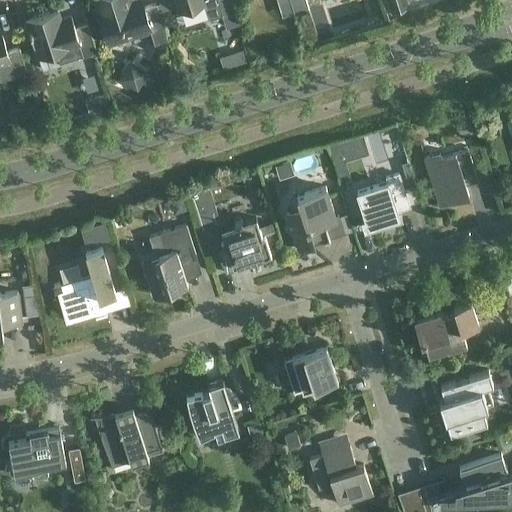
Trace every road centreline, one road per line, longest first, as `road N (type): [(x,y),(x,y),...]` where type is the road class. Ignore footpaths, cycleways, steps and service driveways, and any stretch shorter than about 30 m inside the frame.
road 1 (tertiary): [(0,179),(435,43)]
road 2 (residential): [(0,377),(66,367),(347,280)]
road 3 (residential): [(400,452),(347,280)]
road 4 (residential): [(347,280),(511,228)]
